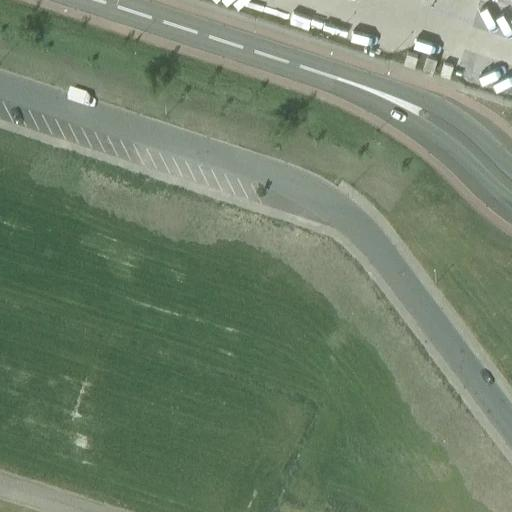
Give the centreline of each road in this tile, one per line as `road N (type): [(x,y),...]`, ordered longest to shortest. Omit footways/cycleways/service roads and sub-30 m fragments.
road 1 (unclassified): [(0,85),(262,172),(332,208),(378,250),(511,429)]
road 2 (tertiary): [(385,97),(87,0)]
road 3 (tertiary): [(385,97),(511,201)]
road 4 (tertiary): [(511,169),(429,101),(385,97)]
